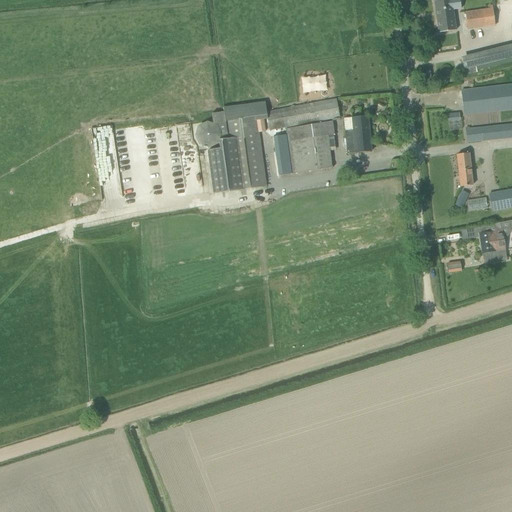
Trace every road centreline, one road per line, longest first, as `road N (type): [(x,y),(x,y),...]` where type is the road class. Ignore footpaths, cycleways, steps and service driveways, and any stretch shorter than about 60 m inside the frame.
road 1 (track): [(511,300),(0,458)]
road 2 (unclassified): [(431,325),(395,0)]
